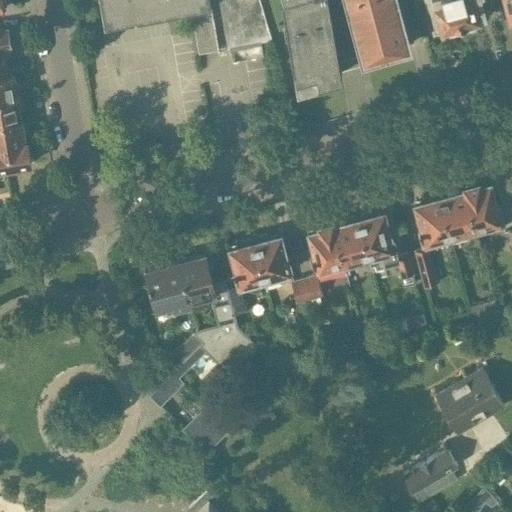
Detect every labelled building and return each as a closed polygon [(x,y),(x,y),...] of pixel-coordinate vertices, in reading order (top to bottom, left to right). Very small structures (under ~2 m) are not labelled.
[(260,40),(272,38),(260,0),(100,0),(104,23),(129,19),(167,12),(191,8),(199,51),(229,46),(232,59),(262,54),(260,40)] [(282,0),(297,84),(342,73),(328,0),(348,0),(364,56),(408,44),(396,0),(282,0)] [(450,33),(462,29),(454,0),(425,0),(428,9),(430,9),(434,24),(440,23),(441,29),(448,27),(450,33)] [(473,21),(486,17),(481,0),(454,0),(462,29),(475,26),(473,21)] [(0,62),(6,62),(4,52),(10,51),(8,43),(11,43),(7,25),(0,26),(0,62)] [(18,81),(15,82),(13,70),(0,72),(0,97),(20,94),(18,81)] [(22,105),(20,94),(0,97),(0,120),(21,117),(19,106),(22,105)] [(23,128),(21,117),(0,120),(0,143),(27,139),(25,127),(23,128)] [(27,142),(27,139),(0,143),(0,167),(31,162),(27,142)] [(463,183),(464,188),(475,228),(488,224),(490,230),(504,226),(498,200),(495,200),(490,181),(480,183),(478,179),(463,183)] [(466,230),(475,228),(464,188),(440,194),(450,234),(452,242),(468,238),(466,230)] [(422,241),(425,241),(450,234),(440,194),(414,201),(421,225),(419,227),(422,241)] [(401,275),(412,272),(406,251),(396,253),(392,235),(390,235),(383,209),(357,216),(368,255),(372,268),(386,264),(387,266),(397,263),(401,275)] [(343,262),(368,255),(357,216),(333,223),(343,262)] [(315,270),(343,262),(333,223),(331,218),(316,222),(318,227),(307,230),(313,250),(310,250),(315,270)] [(253,236),(265,277),(292,270),(287,254),(286,254),(280,232),(267,235),(266,233),(253,236)] [(238,284),(265,277),(253,236),(241,239),(242,242),(229,246),(235,268),(233,268),(238,284)] [(427,245),(415,248),(422,277),(434,274),(427,245)] [(234,312),(229,290),(228,290),(225,278),(214,281),(206,252),(178,259),(190,304),(197,328),(194,331),(203,340),(201,343),(220,362),(231,351),(240,359),(257,342),(237,322),(234,312)] [(173,308),(190,304),(178,259),(144,268),(155,308),(171,304),(173,308)] [(316,273),(303,276),(309,297),(321,293),(316,273)] [(296,300),(309,297),(303,276),(291,280),(296,300)] [(229,290),(234,312),(245,309),(240,287),(229,290)] [(496,305),(494,297),(469,304),(471,312),(486,308),(496,305)] [(426,324),(422,311),(405,316),(408,329),(426,324)] [(374,326),(362,329),(366,341),(380,337),(377,328),(374,326)] [(203,340),(194,331),(170,355),(180,365),(201,343),(203,340)] [(482,364),(436,390),(458,429),(504,402),(482,364)] [(207,403),(184,427),(207,450),(230,426),(207,403)] [(403,470),(413,488),(457,463),(448,445),(438,450),(432,440),(426,443),(432,453),(403,470)] [(224,511),(215,502),(219,499),(207,487),(190,504),(194,509),(191,511),(224,511)] [(485,499),(478,491),(467,501),(474,509),(485,499)]
